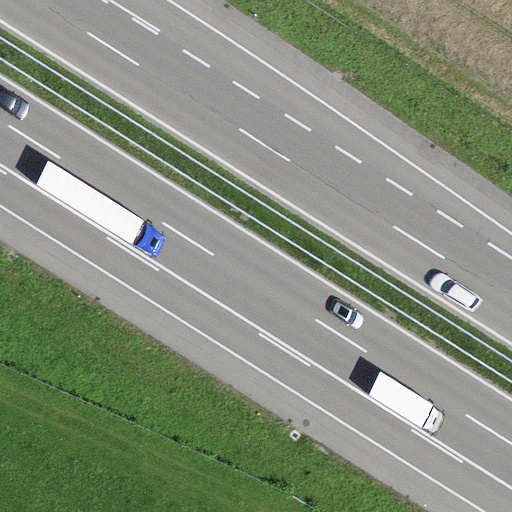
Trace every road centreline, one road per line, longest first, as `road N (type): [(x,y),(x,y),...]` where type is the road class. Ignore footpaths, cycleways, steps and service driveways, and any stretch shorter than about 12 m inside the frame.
road 1 (motorway): [(0,121),(511,445)]
road 2 (motorway): [(511,298),(37,0)]
road 3 (track): [(255,511),(0,386)]
